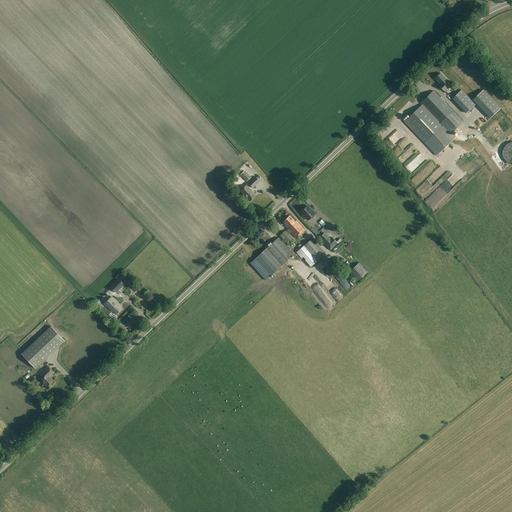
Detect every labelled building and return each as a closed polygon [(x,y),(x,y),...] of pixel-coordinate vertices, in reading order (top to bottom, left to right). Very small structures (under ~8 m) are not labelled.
[(438,85),(444,91),(449,87),(446,84),(449,81),(442,74),(436,79),(440,84),(438,85)] [(476,104),(462,89),(452,98),(466,113),(476,104)] [(495,111),(501,108),(500,105),(494,100),(493,98),(490,95),(488,93),(484,89),(478,93),(473,98),(475,100),(480,106),(482,108),(487,112),(488,115),(490,117),(495,111)] [(404,121),(424,143),(436,156),(455,138),(451,134),(463,121),(433,90),(420,103),(422,104),(404,121)] [(503,151),(502,153),(503,155),(503,157),(504,159),(505,161),(507,162),(509,163),(511,164),(511,141),(511,142),(509,143),(507,144),(505,146),(504,147),(503,149),(503,151)] [(466,155),(463,159),(468,164),(471,161),(466,155)] [(251,177),(244,171),(240,175),(247,181),(251,177)] [(253,188),(260,181),(255,176),(248,183),(253,188)] [(240,191),(250,201),(256,195),(247,185),(240,191)] [(302,215),(305,219),(305,218),(305,217),(308,220),(315,214),(307,206),(301,212),(303,214),(302,215)] [(286,226),(285,227),(287,229),(281,235),(290,244),(294,240),(289,234),(291,233),(296,238),(305,230),(297,220),(296,221),(290,215),(283,222),(286,226)] [(330,250),(337,243),(332,237),(330,239),(325,233),(319,239),(330,250)] [(251,263),(266,280),(270,277),(295,254),(279,237),(254,260),(251,263)] [(325,254),(312,239),(296,252),(301,257),(308,251),(317,261),(325,254)] [(359,263),(348,272),(356,281),(367,272),(359,263)] [(124,283),(126,281),(136,291),(139,287),(137,285),(136,286),(124,273),(110,287),(116,293),(124,284),(124,283)] [(329,291),(333,288),(325,273),(320,275),(329,291)] [(104,304),(112,312),(113,311),(116,314),(122,309),(119,306),(120,305),(112,296),(104,304)] [(36,368),(65,341),(51,326),(22,354),(36,368)] [(50,377),(55,372),(49,366),(43,372),(46,375),(40,380),(47,387),(54,381),(50,377)]
